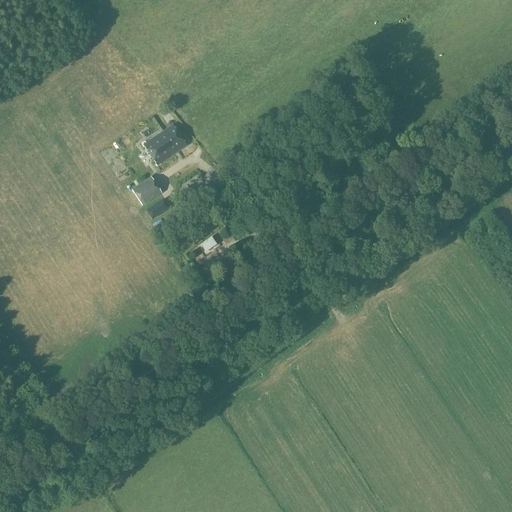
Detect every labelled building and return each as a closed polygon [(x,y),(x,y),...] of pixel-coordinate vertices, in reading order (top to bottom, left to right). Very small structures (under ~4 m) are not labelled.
[(166,114),(171,120),(177,115),(171,109),(166,114)] [(144,147),(157,167),(187,147),(173,127),(144,147)] [(143,207),(162,194),(152,178),(132,190),(143,207)] [(159,207),(148,214),(153,222),(164,215),(159,207)] [(217,246),(212,238),(200,246),(206,254),(217,246)]
